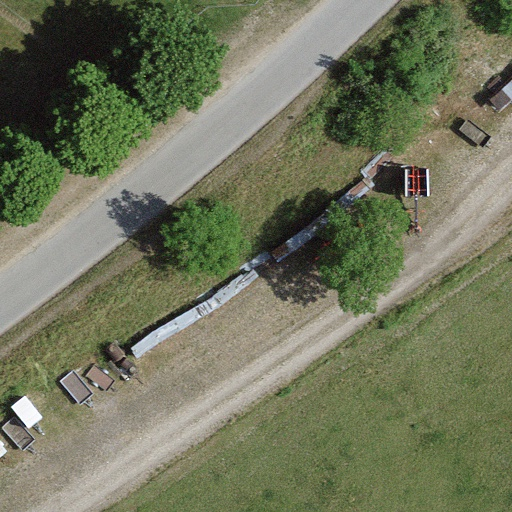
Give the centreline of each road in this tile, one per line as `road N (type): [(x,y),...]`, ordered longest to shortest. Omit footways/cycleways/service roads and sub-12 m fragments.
road 1 (track): [(59,511),(414,265),(511,166)]
road 2 (unclassified): [(348,0),(231,116),(0,299)]
